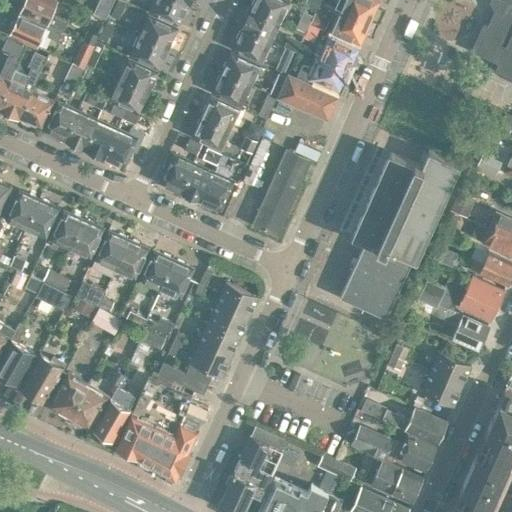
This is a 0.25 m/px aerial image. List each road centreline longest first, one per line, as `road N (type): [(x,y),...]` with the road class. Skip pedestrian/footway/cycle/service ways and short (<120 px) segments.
road 1 (residential): [(288,268),(406,0)]
road 2 (residential): [(182,511),(288,268)]
road 3 (residential): [(223,0),(131,196)]
road 4 (residential): [(427,511),(511,318)]
road 5 (residential): [(288,268),(131,196)]
road 6 (primary): [(153,511),(0,443)]
road 7 (residential): [(131,196),(0,137)]
